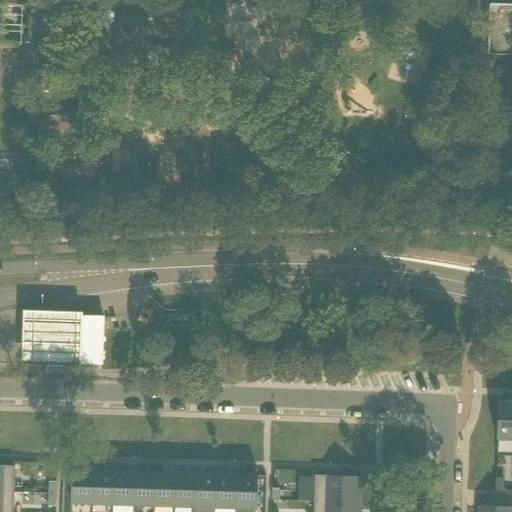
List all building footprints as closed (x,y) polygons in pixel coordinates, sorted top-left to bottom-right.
[(147,1),(146,17),(191,19),(191,2),(147,1)] [(226,5),(227,22),(253,21),(252,4),(226,5)] [(488,55),(511,56),(511,5),(489,4),(488,55)] [(60,14),(37,13),(36,13),(36,15),(31,15),(29,70),(58,71),(60,14)] [(48,129),(54,129),(80,130),(81,103),(34,103),(34,129),(48,129)] [(200,333),(200,310),(162,309),(162,332),(200,333)] [(71,367),(80,367),(82,313),(79,313),(23,311),(22,334),(21,365),(71,367)] [(79,364),(97,365),(102,365),(104,317),(81,316),(80,327),(79,364)] [(511,402),(498,402),(496,440),(511,440),(511,402)] [(0,492),(14,493),(15,466),(0,465),(0,492)] [(72,470),(71,504),(92,505),(93,471),(72,470)] [(92,505),(113,506),(114,472),(93,471),(92,505)] [(113,506),(133,506),(134,472),(114,472),(113,506)] [(133,506),(154,507),(155,473),(134,472),(133,506)] [(174,508),(175,474),(155,473),(154,507),(174,508)] [(175,474),(174,508),(194,508),(195,474),(175,474)] [(195,474),(194,508),(215,509),(216,475),(195,474)] [(216,475),(215,509),(235,509),(236,476),(216,475)] [(235,509),(257,510),(258,476),(236,476),(235,509)] [(360,504),(361,477),(315,476),(314,502),(360,504)] [(503,491),(503,479),(495,479),(495,491),(503,491)] [(57,482),(49,482),(48,494),(56,494),(57,482)] [(280,501),(280,489),(272,489),(272,501),(280,501)] [(0,511),(13,511),(14,493),(0,492),(0,511)] [(48,506),(56,506),(56,494),(48,494),(48,506)] [(313,511),(359,511),(360,504),(314,502),(313,511)]
